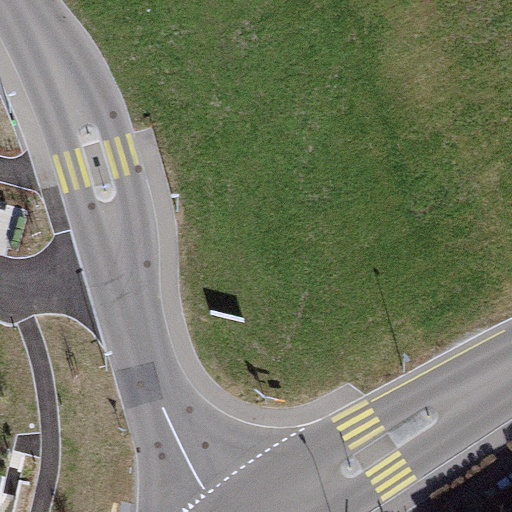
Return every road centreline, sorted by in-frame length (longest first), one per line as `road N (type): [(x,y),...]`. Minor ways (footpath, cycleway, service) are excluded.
road 1 (tertiary): [(118,278),(46,39),(17,0)]
road 2 (tertiary): [(278,511),(511,371)]
road 3 (tertiary): [(223,511),(170,424),(118,278)]
